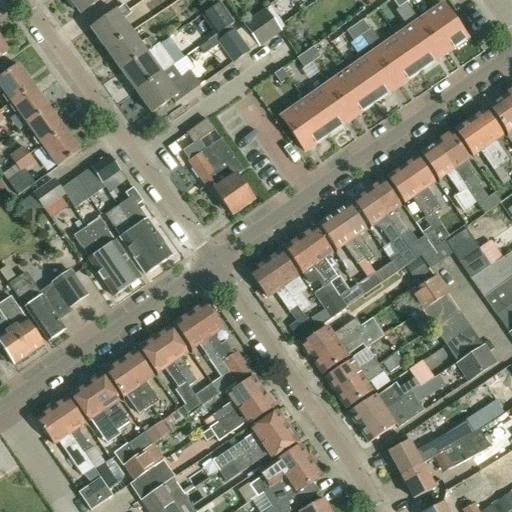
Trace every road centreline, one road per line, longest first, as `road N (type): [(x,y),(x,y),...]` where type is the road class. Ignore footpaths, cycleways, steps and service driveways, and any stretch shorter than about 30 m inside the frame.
road 1 (residential): [(511,51),(213,265)]
road 2 (residential): [(213,265),(22,0)]
road 3 (residential): [(376,511),(359,475),(213,265)]
road 4 (residential): [(10,400),(213,265)]
